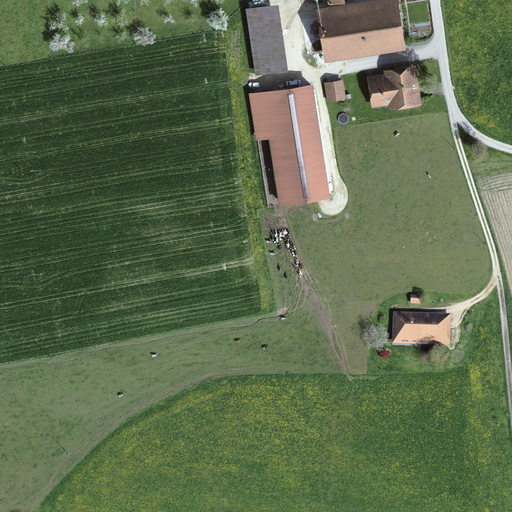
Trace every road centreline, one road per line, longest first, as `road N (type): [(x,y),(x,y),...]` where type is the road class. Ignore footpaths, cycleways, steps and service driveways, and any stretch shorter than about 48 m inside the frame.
road 1 (track): [(511,406),(498,275),(453,115)]
road 2 (residential): [(511,151),(481,140),(453,115),(435,0)]
